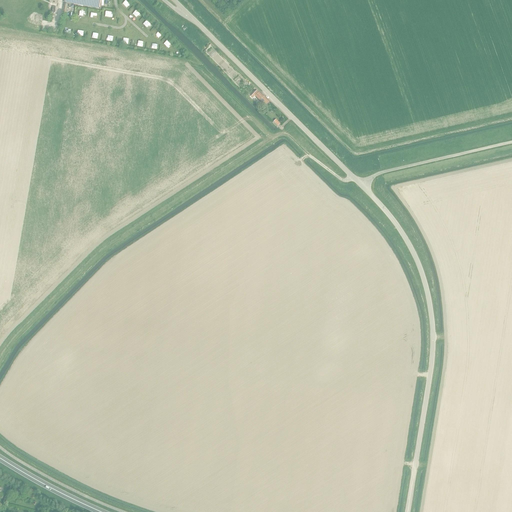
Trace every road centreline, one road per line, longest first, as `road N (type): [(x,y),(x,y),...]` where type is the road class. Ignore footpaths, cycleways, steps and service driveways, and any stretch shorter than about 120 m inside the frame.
road 1 (unclassified): [(408,511),(434,366),(433,302),(412,247),(362,186)]
road 2 (unclassified): [(362,186),(185,11)]
road 3 (unclassified): [(362,186),(378,172),(511,141)]
